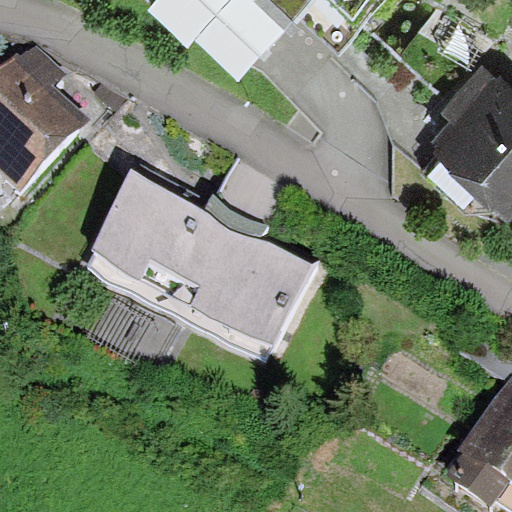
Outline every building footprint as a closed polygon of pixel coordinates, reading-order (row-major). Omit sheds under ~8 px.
[(192,0),(241,47),(286,0),(292,0),(325,32),(355,0),(192,0)] [(0,198),(4,202),(68,140),(8,79),(0,86),(0,198)] [(424,155),(485,204),(511,171),(511,103),(484,81),(424,155)] [(300,287),(121,197),(84,269),(263,359),(300,287)] [(511,511),(511,400),(508,397),(446,484),(486,511),(511,511)]
